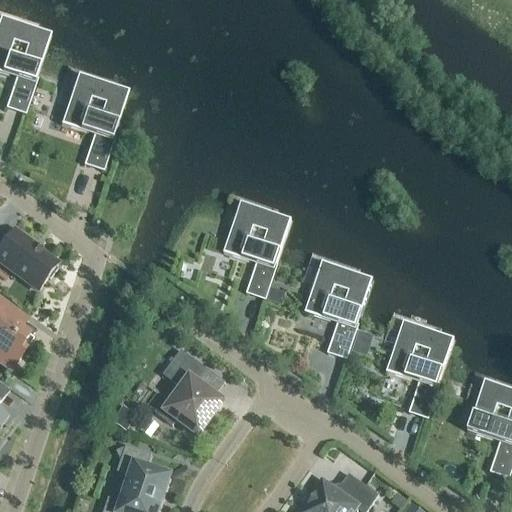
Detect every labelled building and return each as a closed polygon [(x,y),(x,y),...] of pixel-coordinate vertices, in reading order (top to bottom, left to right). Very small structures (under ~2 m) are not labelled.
[(0,20),(0,76),(16,82),(6,110),(24,116),(51,37),(0,20)] [(78,77),(61,128),(93,139),(84,167),(102,173),(128,94),(78,77)] [(224,257),(257,268),(247,295),(265,301),(269,290),(292,223),(241,206),(224,257)] [(0,265),(38,293),(48,281),(50,283),(57,272),(55,270),(57,268),(34,250),(36,248),(14,232),(3,247),(0,244),(0,265)] [(322,265),(305,316),(338,327),(328,355),(346,361),(373,282),(322,265)] [(286,296),(269,290),(265,301),(283,307),(286,296)] [(12,328),(20,318),(0,303),(0,367),(10,375),(33,344),(12,328)] [(403,325),(386,376),(419,387),(410,414),(428,421),(454,342),(403,325)] [(351,356),(366,361),(373,341),(358,336),(351,356)] [(168,401),(156,417),(173,429),(177,423),(199,439),(223,407),(197,388),(208,373),(182,354),(164,379),(183,393),(174,405),(168,401)] [(511,393),(485,384),(468,435),(500,446),(491,474),(509,480),(511,470),(511,393)] [(0,414),(0,407),(9,396),(0,389),(0,430),(8,420),(0,414)] [(125,435),(131,427),(118,417),(112,425),(125,435)] [(152,458),(126,449),(126,451),(117,455),(121,463),(117,475),(132,480),(123,506),(108,501),(104,511),(160,511),(165,498),(164,497),(170,480),(147,473),(152,458)] [(356,511),(369,511),(379,499),(353,480),(344,493),(343,492),(342,491),(335,492),(334,494),(323,486),(305,511),(354,511),(355,511),(356,511)] [(399,511),(406,503),(397,498),(391,507),(399,511)]
